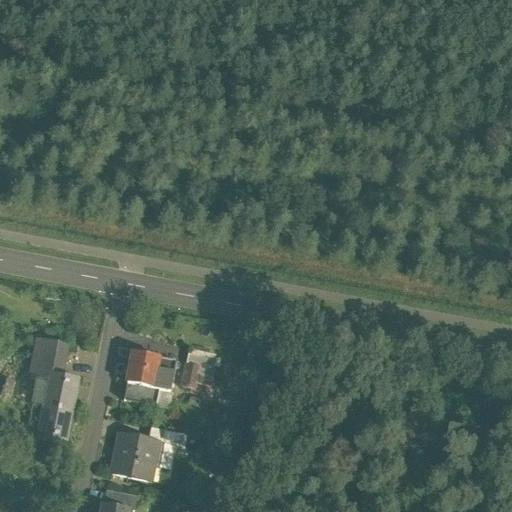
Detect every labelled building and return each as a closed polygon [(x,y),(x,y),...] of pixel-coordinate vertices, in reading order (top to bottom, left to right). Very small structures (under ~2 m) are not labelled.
[(66,348),(38,342),(32,374),(39,376),(39,375),(50,377),(60,379),(66,348)] [(213,358),(188,353),(185,366),(211,371),(213,358)] [(175,364),(132,356),(126,387),(158,393),(169,395),(175,364)] [(211,371),(185,366),(181,389),(194,392),(193,396),(205,398),(211,371)] [(50,377),(39,375),(39,376),(33,407),(44,409),(50,377)] [(60,379),(50,377),(44,409),(71,415),(77,383),(60,379)] [(13,383),(0,380),(0,400),(9,402),(13,383)] [(158,393),(126,387),(123,403),(155,409),(158,393)] [(9,402),(0,400),(0,414),(6,415),(9,402)] [(26,439),(26,440),(37,442),(44,409),(33,407),(26,439)] [(71,415),(44,409),(37,442),(49,444),(64,447),(71,415)] [(186,438),(151,431),(148,443),(158,445),(175,448),(184,450),(186,438)] [(148,443),(118,437),(111,476),(150,484),(153,470),(158,445),(148,443)] [(37,442),(26,440),(26,439),(25,438),(20,460),(45,465),(49,444),(37,442)] [(175,448),(158,445),(153,470),(166,472),(170,470),(175,448)]
